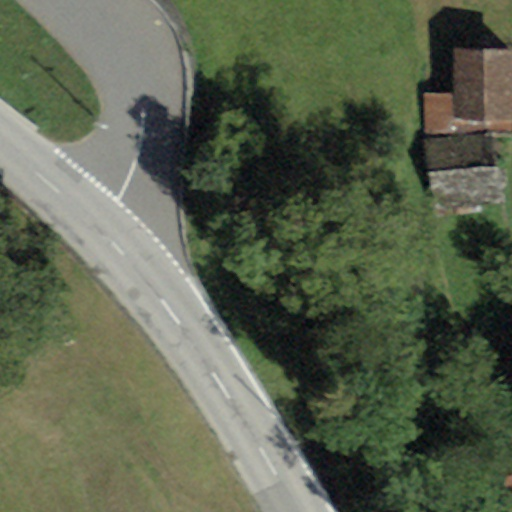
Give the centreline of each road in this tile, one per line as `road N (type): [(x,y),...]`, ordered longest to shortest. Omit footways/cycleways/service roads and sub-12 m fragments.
road 1 (tertiary): [(292,511),(195,349),(105,231)]
road 2 (residential): [(105,231),(133,152),(136,83),(111,36),(69,0)]
road 3 (tertiary): [(105,231),(0,139)]
